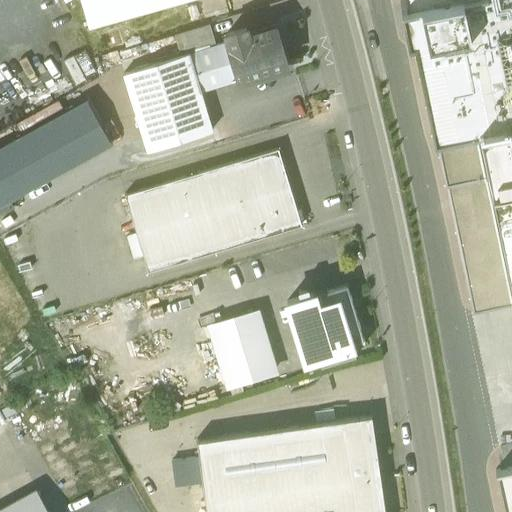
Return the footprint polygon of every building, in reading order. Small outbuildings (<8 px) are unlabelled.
[(81,0),(89,25),(178,0),(81,0)] [(511,0),(398,0),(432,121),(488,110),(500,173),(511,170),(511,0)] [(181,55),(215,44),(209,24),(175,35),(181,55)] [(274,26),(248,34),(245,28),(226,33),(228,40),(240,78),(285,65),(274,26)] [(215,44),(189,52),(201,90),(240,78),(228,40),(215,44)] [(63,58),(76,82),(98,69),(84,45),(63,58)] [(181,55),(124,72),(147,150),(213,130),(201,90),(189,52),(181,55)] [(0,144),(0,205),(113,142),(87,96),(0,144)] [(488,110),(432,121),(472,307),(511,299),(511,464),(496,469),(505,511),(511,511),(511,170),(500,173),(488,110)] [(278,148),(125,194),(148,270),(301,224),(278,148)] [(347,282),(286,301),(305,361),(318,357),(352,347),(365,343),(347,282)] [(255,311),(211,324),(229,383),(273,370),(255,311)] [(352,347),(318,357),(321,368),(356,358),(352,347)] [(384,511),(371,415),(196,440),(206,511),(384,511)] [(50,511),(38,489),(0,509),(0,511),(50,511)]
